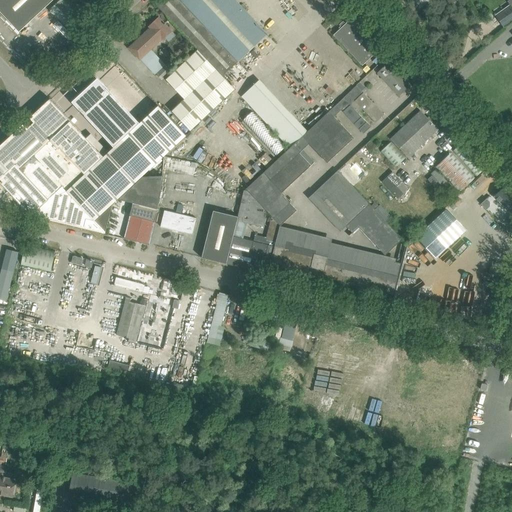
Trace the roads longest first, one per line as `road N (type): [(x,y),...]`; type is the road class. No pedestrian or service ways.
road 1 (unclassified): [(511,322),(506,337),(485,345),(0,221)]
road 2 (unclassified): [(511,159),(362,0)]
road 3 (unclassified): [(29,97),(131,0)]
